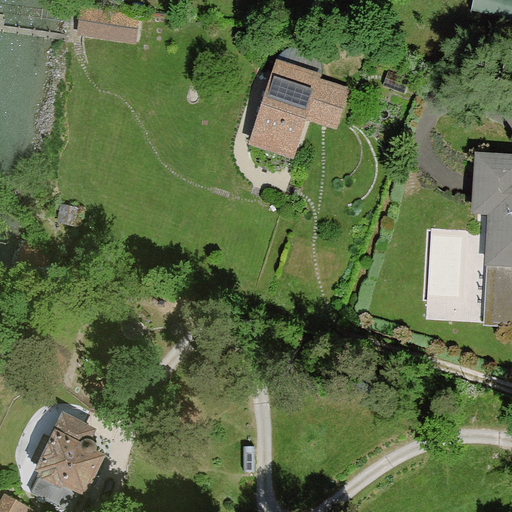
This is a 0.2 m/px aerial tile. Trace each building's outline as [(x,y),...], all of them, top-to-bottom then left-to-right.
[(511,0),(477,0),(475,7),(511,15),(511,0)] [(123,12),(85,6),(82,26),(120,32),(123,12)] [(306,118),(336,128),(348,91),(319,82),(321,73),(319,62),(311,50),(299,49),(288,52),(278,60),(252,147),(293,159),(306,118)] [(511,161),(478,159),(477,186),(475,217),(491,217),(489,267),(490,267),(487,327),(511,328),(511,161)] [(95,433),(64,418),(55,437),(50,435),(37,462),(46,467),(34,492),(72,510),(80,494),(86,497),(102,462),(95,458),(97,454),(97,449),(94,446),(90,444),(95,433)] [(30,511),(6,498),(0,507),(0,511),(30,511)]
